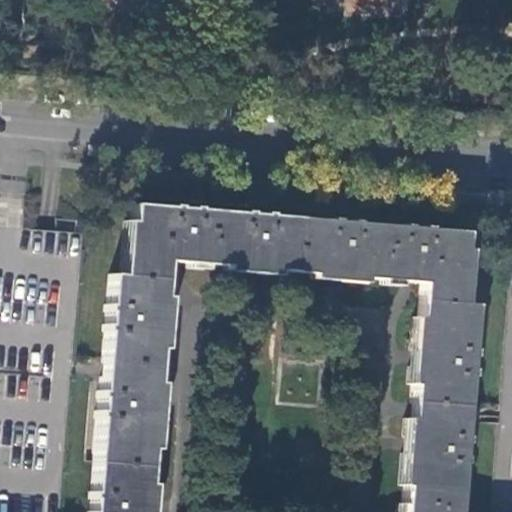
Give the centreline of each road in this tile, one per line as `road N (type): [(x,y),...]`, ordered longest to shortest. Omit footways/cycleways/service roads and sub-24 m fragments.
road 1 (secondary): [(0,115),(511,158)]
road 2 (unknown): [(68,334),(68,274),(0,260)]
